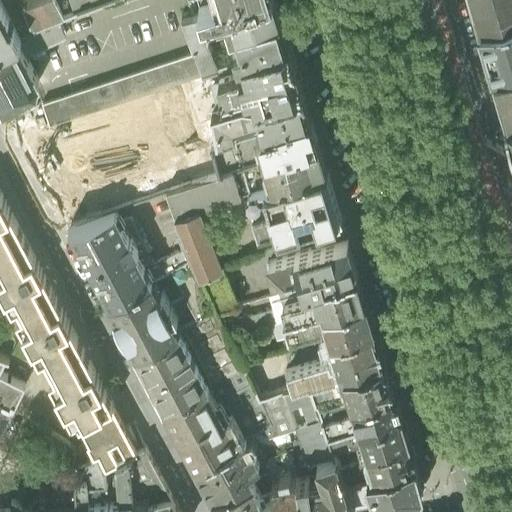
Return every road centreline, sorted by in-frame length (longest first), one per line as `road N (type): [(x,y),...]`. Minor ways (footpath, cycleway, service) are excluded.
road 1 (primary): [(333,0),(487,499)]
road 2 (residential): [(202,511),(0,134)]
road 3 (primary): [(511,303),(422,0)]
